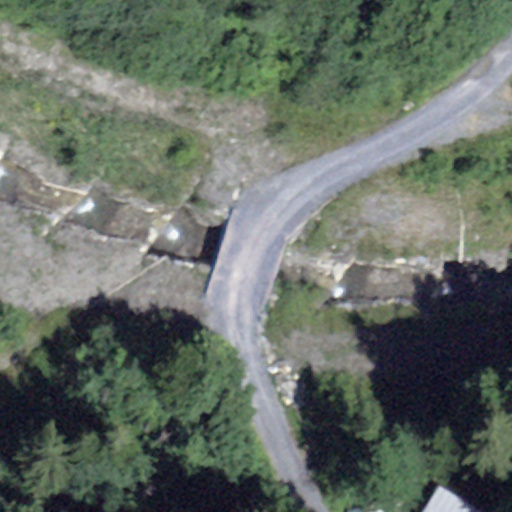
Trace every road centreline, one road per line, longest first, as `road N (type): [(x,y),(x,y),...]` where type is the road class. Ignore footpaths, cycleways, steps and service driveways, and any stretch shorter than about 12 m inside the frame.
road 1 (track): [(256,211),(230,303),(232,356),(320,511)]
road 2 (track): [(511,42),(468,87),(286,183),(256,211)]
